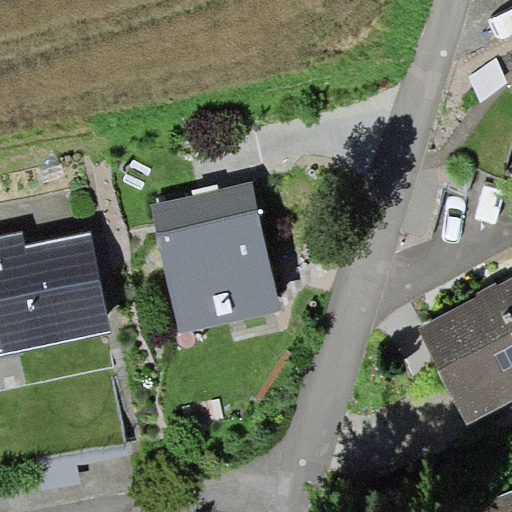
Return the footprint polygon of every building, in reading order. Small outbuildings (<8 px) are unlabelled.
[(151,204),(180,334),(282,311),(253,181),(219,189),(193,195),(151,204)] [(192,190),(193,195),(219,189),(218,183),(192,190)] [(0,354),(112,332),(91,234),(27,247),(24,232),(0,236),(0,354)] [(478,296),(419,326),(467,422),(511,399),(511,276),(497,284),(496,282),(476,292),(478,296)] [(511,511),(511,490),(457,511),(456,511),(511,511)]
